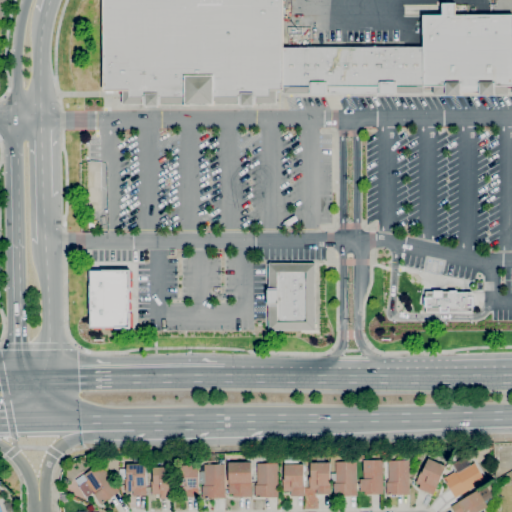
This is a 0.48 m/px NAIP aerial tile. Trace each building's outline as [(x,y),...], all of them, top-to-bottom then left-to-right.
[(103,0),(283,0),(284,47),(423,47),(423,14),(442,14),(442,3),(456,3),(456,14),(511,14),(511,86),(508,86),(508,95),(479,95),(479,93),(460,93),(460,95),(445,95),(445,94),(432,94),(432,86),(423,86),(423,93),(396,93),(396,95),(379,95),(379,93),(326,94),(326,95),(310,95),(310,94),(283,94),(283,90),(277,90),(277,104),(254,104),(254,106),(240,107),(240,104),(159,105),(159,106),(145,106),(145,105),(122,105),(122,90),(103,90),(103,0)] [(315,330),(269,330),(268,263),(315,263),(315,330)] [(131,328),(115,329),(115,327),(90,328),(90,270),(102,270),(102,269),(131,269),(131,290),(130,290),(130,312),(131,312),(131,328)] [(450,313),(439,313),(439,312),(425,312),(425,291),(457,291),(457,292),(472,292),(472,296),(474,296),(474,307),(472,307),(472,311),(450,311),(450,313)] [(455,498),(443,478),(455,471),(455,472),(457,471),(452,463),(465,456),(471,465),(475,462),(485,480),(455,498)] [(433,494),(419,489),(421,484),(416,482),(420,473),(422,473),(428,458),(446,466),(437,487),(436,486),(433,494)] [(304,496),(290,496),(290,491),(283,491),(283,479),(285,479),(284,459),(299,459),(299,464),(300,464),(300,465),(304,465),(304,496)] [(364,494),(364,492),(360,492),(359,479),(364,479),(364,460),(382,459),(383,494),(364,494)] [(386,494),(386,482),(387,482),(387,480),(389,480),(388,460),(409,460),(409,494),(386,494)] [(251,496),(233,497),(233,493),(228,493),(228,483),(229,483),(228,462),(251,461),(251,496)] [(330,474),(335,474),(335,461),(356,461),(357,496),(343,496),(343,495),(336,495),(336,496),(334,496),(333,483),(335,483),(335,481),(330,481),(330,474)] [(330,481),(331,485),(330,485),(330,494),(316,494),(316,489),(309,489),(309,477),(311,477),(311,462),(330,462),(330,474),(330,481)] [(100,504),(93,494),(95,493),(94,491),(87,496),(81,486),(84,485),(79,478),(84,475),(84,474),(101,463),(120,491),(100,504)] [(133,495),(133,491),(125,491),(125,478),(127,478),(127,464),(146,463),(147,495),(133,495)] [(264,497),(264,496),(255,497),(254,484),(256,484),(256,482),(258,482),(257,463),(277,463),(278,497),(264,497)] [(199,472),(204,472),(204,464),(225,464),(225,498),(212,498),(212,497),(202,498),(202,484),(199,484),(199,472)] [(199,484),(199,496),(178,497),(178,465),(199,465),(199,472),(199,484)] [(160,498),(160,494),(152,494),(151,481),(153,481),(153,467),(173,467),(173,498),(160,498)] [(454,511),(451,506),(477,490),(487,506),(477,511),(454,511)] [(11,511),(7,511),(4,503),(7,502),(10,501),(14,511),(11,511)]
